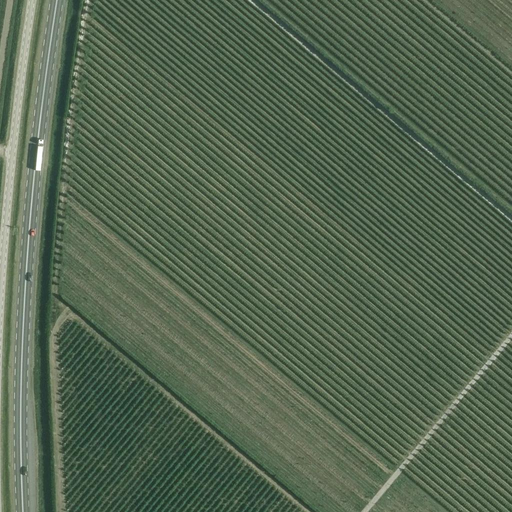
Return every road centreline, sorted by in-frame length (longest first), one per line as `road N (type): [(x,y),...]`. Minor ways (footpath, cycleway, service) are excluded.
road 1 (primary): [(22,511),(22,317),(56,0)]
road 2 (unclassified): [(0,284),(31,0)]
road 3 (track): [(511,334),(364,511)]
